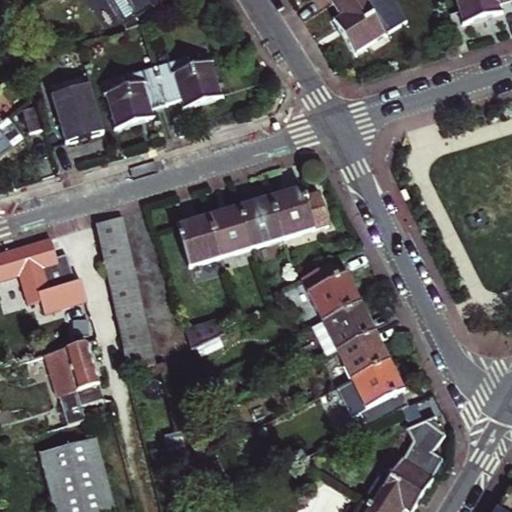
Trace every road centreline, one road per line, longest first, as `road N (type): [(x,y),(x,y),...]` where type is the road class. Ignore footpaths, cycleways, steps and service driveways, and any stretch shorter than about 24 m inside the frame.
road 1 (residential): [(333,126),(0,228)]
road 2 (residential): [(333,126),(456,363),(509,403)]
road 3 (residential): [(511,72),(333,126)]
road 4 (residential): [(333,126),(255,0)]
road 5 (residential): [(447,511),(509,403)]
